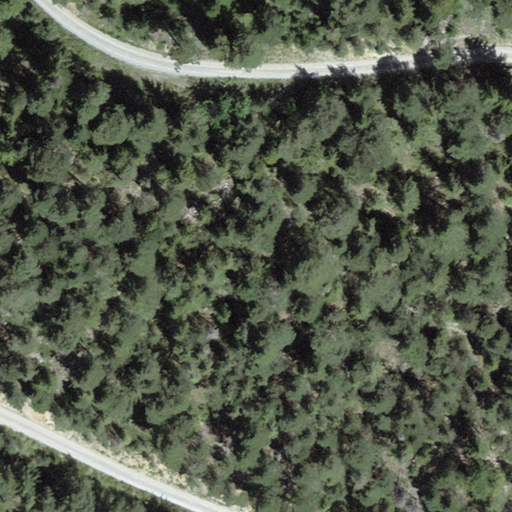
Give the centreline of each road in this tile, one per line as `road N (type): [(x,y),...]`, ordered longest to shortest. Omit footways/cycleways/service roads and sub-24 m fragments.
road 1 (track): [(43,0),(118,58),(288,77),(511,51)]
road 2 (track): [(190,511),(0,423)]
